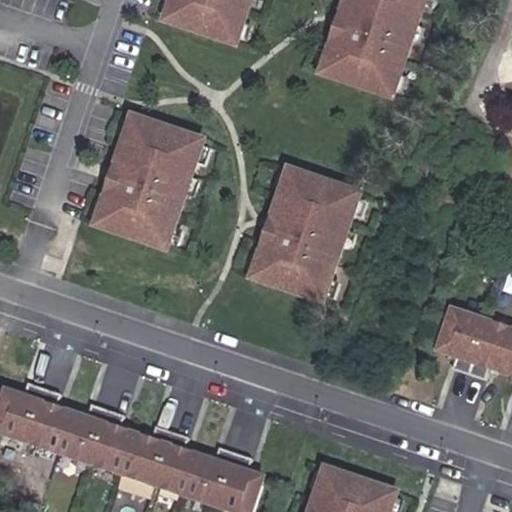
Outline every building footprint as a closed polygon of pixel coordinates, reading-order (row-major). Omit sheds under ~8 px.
[(239,49),(256,0),(179,0),(171,25),(239,49)] [(395,103),(430,0),(353,0),(345,24),(359,29),(356,37),(347,34),(342,48),(338,47),(326,79),(395,103)] [(168,253),(205,146),(136,122),(118,174),(132,179),(129,187),(120,184),(115,198),(111,197),(99,229),(168,253)] [(324,308),(361,201),(292,177),(274,229),(288,234),(285,242),(276,239),(271,253),(267,251),(255,284),(324,308)] [(511,324),(448,304),(434,350),(511,376),(511,324)] [(0,436),(30,447),(48,394),(31,388),(27,401),(11,396),(0,427),(0,436)] [(61,458),(75,419),(59,413),(64,400),(48,394),(30,447),(61,458)] [(93,469),(111,416),(94,410),(90,424),(75,419),(61,458),(93,469)] [(127,422),(111,416),(93,469),(125,480),(138,441),(123,435),(127,422)] [(157,491),(174,439),(158,433),(153,446),(138,441),(125,480),(157,491)] [(188,502),(201,463),(186,457),(191,444),(174,439),(157,491),(188,502)] [(216,511),(219,511),(237,461),(221,455),(216,468),(201,463),(188,502),(216,511)] [(255,511),(265,485),(249,480),(254,466),(237,461),(219,511),(255,511)] [(322,462),(304,511),(391,511),(399,490),(322,462)]
